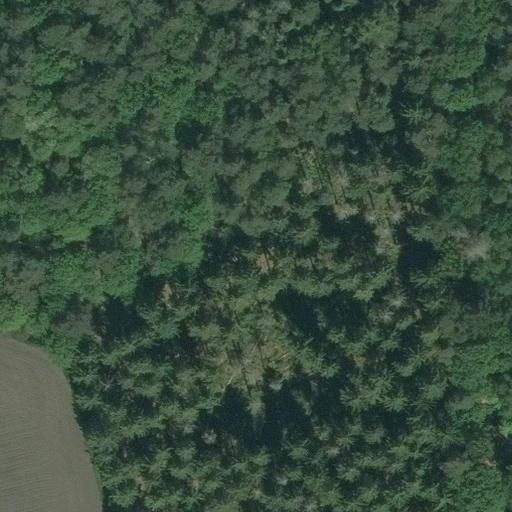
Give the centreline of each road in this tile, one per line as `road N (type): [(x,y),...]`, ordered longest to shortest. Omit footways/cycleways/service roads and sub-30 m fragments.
road 1 (track): [(222,511),(413,284),(391,71),(372,27),(316,0)]
road 2 (track): [(491,511),(478,219),(455,0)]
